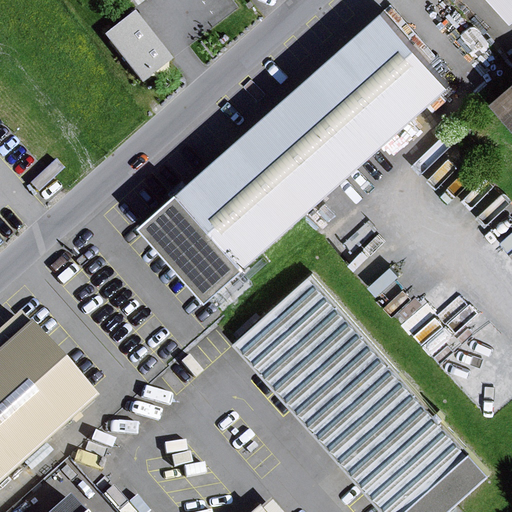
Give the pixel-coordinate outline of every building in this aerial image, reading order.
[(511,0),(496,0),(511,17),(511,0)] [(209,300),(448,87),(380,12),(142,225),(209,300)] [(134,13),(103,38),(142,85),(172,61),(134,13)] [(511,85),(495,100),(511,119),(511,85)] [(446,511),(490,473),(311,272),(231,342),(382,511),(446,511)] [(13,319),(0,330),(0,487),(92,405),(13,319)] [(76,511),(66,500),(51,511),(76,511)] [(277,511),(268,501),(257,511),(258,511),(277,511)]
